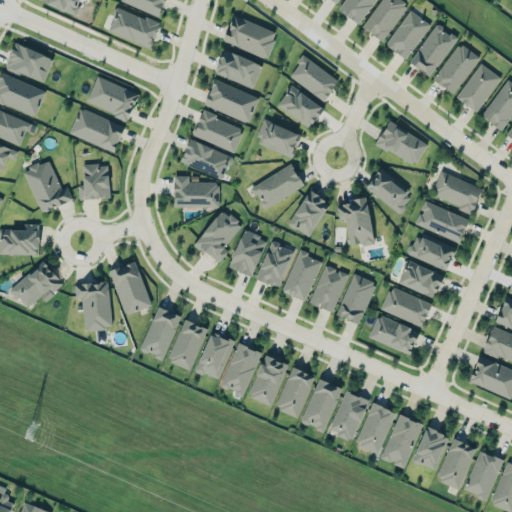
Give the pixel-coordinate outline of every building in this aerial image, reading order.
[(40,0),(75,14),(80,0),(40,0)] [(120,0),(158,16),(165,0),(120,0)] [(344,0),(338,9),(359,23),(374,0),(344,0)] [(407,1),(404,0),(378,0),(363,29),(385,41),(407,1)] [(150,47),(160,23),(117,6),(107,30),(150,47)] [(404,58),(430,25),(410,10),(385,43),(404,58)] [(277,32),(233,14),(222,40),(266,58),(277,32)] [(409,62),(430,76),(456,37),(436,23),(409,62)] [(43,82),(53,57),(14,42),(4,67),(43,82)] [(479,58),(459,42),(432,78),(452,93),(479,58)] [(253,88),(262,64),(223,49),(214,72),(253,88)] [(338,80),(304,55),(289,75),(323,101),(338,80)] [(476,111),(500,77),(479,63),(456,97),(476,111)] [(46,90),(2,72),(0,75),(0,102),(34,117),(46,90)] [(128,119),(138,92),(96,76),(86,102),(128,119)] [(203,103),(248,122),(259,97),(214,78),(203,103)] [(481,116),(501,130),(511,113),(511,84),(506,80),(481,116)] [(308,128),(323,109),(292,84),(277,103),(308,128)] [(69,133),(113,152),(124,126),(80,107),(69,133)] [(0,136),(20,145),(30,122),(0,109),(0,136)] [(243,126),(201,110),(192,135),(234,151),(243,126)] [(255,142),(291,157),(301,134),(264,119),(255,142)] [(427,144),(389,120),(375,142),(413,166),(427,144)] [(179,161),(222,179),(232,156),(190,138),(179,161)] [(13,159),(17,150),(0,143),(0,169),(2,170),(7,157),(13,159)] [(23,170),(41,212),(72,199),(67,186),(61,188),(49,159),(23,170)] [(108,163),(82,165),(83,185),(78,185),(79,199),(110,197),(108,163)] [(250,186),(263,208),(304,185),(291,163),(250,186)] [(366,185),(396,212),(413,194),(382,167),(366,185)] [(482,188),(441,170),(430,194),(472,212),(482,188)] [(188,181),(189,175),(174,175),(173,205),(218,207),(219,182),(188,181)] [(288,223),(308,236),(330,202),(309,189),(288,223)] [(373,242),(367,198),(336,202),(339,220),(346,219),(349,245),(373,242)] [(459,242),(469,218),(424,200),(415,224),(459,242)] [(224,247),(242,224),(222,208),(194,243),(218,263),(228,250),(224,247)] [(39,224),(24,223),(24,229),(0,228),(0,253),(38,254),(39,224)] [(266,238),(243,229),(229,267),(252,276),(266,238)] [(431,237),(430,240),(415,234),(407,254),(446,270),(456,247),(431,237)] [(293,250),(270,241),(256,278),(278,287),(293,250)] [(322,260),(299,250),(281,290),(305,300),(322,260)] [(397,283),(434,297),(443,274),(407,259),(397,283)] [(64,283),(42,260),(10,289),(27,308),(40,295),(45,300),(64,283)] [(152,305),(135,260),(109,270),(125,315),(152,305)] [(348,273),(325,264),(309,302),(332,312),(348,273)] [(375,280),(351,272),(337,315),(361,323),(375,280)] [(75,283),(75,297),(82,297),(84,329),(111,328),(108,281),(75,283)] [(421,326),(432,303),(391,285),(380,309),(421,326)] [(511,297),(506,295),(494,321),(511,328),(511,297)] [(181,315),(158,305),(139,349),(163,359),(181,315)] [(368,337),(410,354),(419,331),(378,314),(368,337)] [(191,370),(207,327),(184,318),(167,361),(191,370)] [(511,333),(492,326),(483,351),(511,361),(511,333)] [(218,379),(234,341),(212,331),(195,370),(218,379)] [(261,351),(237,342),(220,386),(244,395),(261,351)] [(248,396),(272,405),(288,364),(264,354),(248,396)] [(510,398),(511,393),(511,368),(478,355),(468,381),(510,398)] [(297,417),(315,376),(292,366),(274,407),(297,417)] [(325,431),(340,386),(316,378),(302,423),(325,431)] [(328,430),(351,439),(368,400),(345,390),(328,430)] [(394,411),(371,402),(355,444),(379,453),(394,411)] [(381,458),(404,467),(422,423),(398,414),(381,458)] [(433,470),(448,436),(426,426),(411,460),(433,470)] [(461,488),(473,446),(450,438),(437,480),(461,488)] [(503,459),(480,449),(462,489),(486,500),(503,459)] [(511,463),(505,461),(489,503),(511,511),(511,463)] [(0,511),(9,511),(13,502),(7,500),(10,491),(0,486),(0,511)] [(18,511),(50,511),(23,501),(18,511)]
